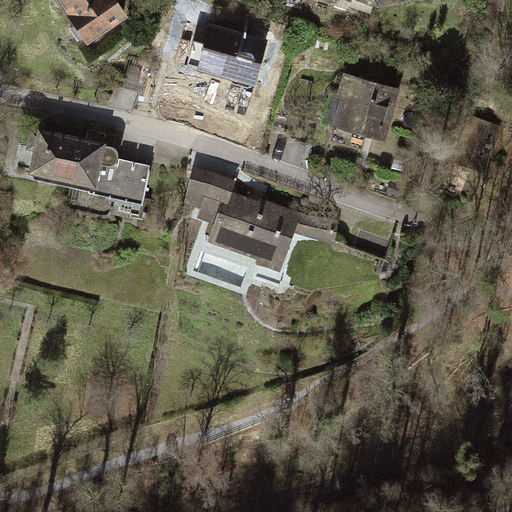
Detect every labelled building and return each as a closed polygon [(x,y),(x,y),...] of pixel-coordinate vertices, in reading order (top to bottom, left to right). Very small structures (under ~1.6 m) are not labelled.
[(124,0),(61,0),(93,45),(135,15),(124,0)] [(384,0),(338,0),(380,13),(384,0)] [(212,22),(197,70),(258,88),(273,40),(212,22)] [(405,90),(346,74),(331,129),(390,145),(405,90)] [(445,159),(488,173),(503,125),(459,111),(445,159)] [(114,144),(36,126),(22,184),(144,211),(153,173),(110,163),(114,144)] [(343,221),(196,167),(184,200),(217,213),(204,248),(279,276),(293,238),(332,252),(343,221)]
